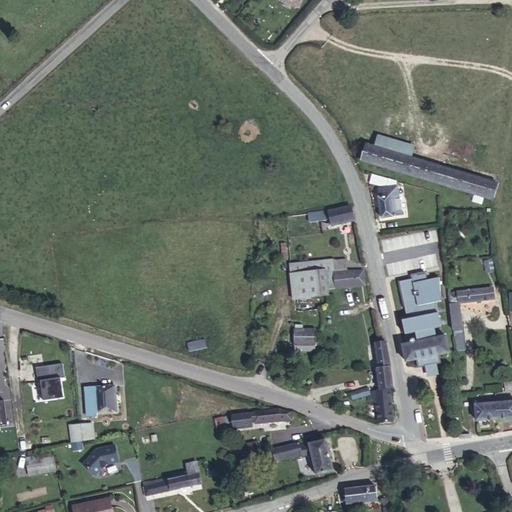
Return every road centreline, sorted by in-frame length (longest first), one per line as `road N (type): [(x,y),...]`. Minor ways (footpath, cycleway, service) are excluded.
road 1 (secondary): [(0,312),(411,441)]
road 2 (tertiary): [(411,441),(353,175),(320,122),(268,68)]
road 3 (unclassified): [(0,107),(119,0)]
road 4 (residential): [(420,452),(279,502)]
